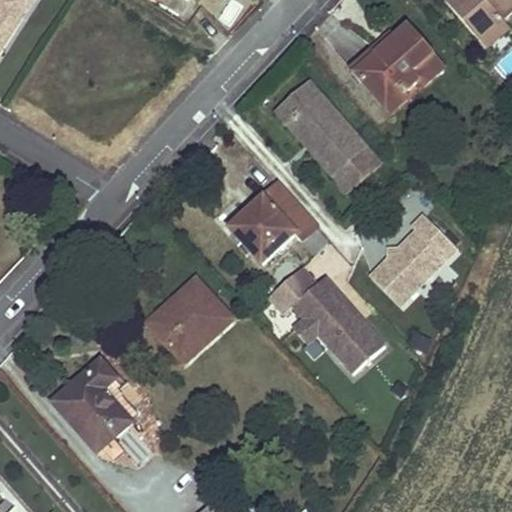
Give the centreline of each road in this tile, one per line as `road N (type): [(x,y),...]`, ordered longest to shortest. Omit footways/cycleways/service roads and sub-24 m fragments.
road 1 (residential): [(113,200),(296,0)]
road 2 (residential): [(0,319),(113,200)]
road 3 (residential): [(0,130),(113,200)]
